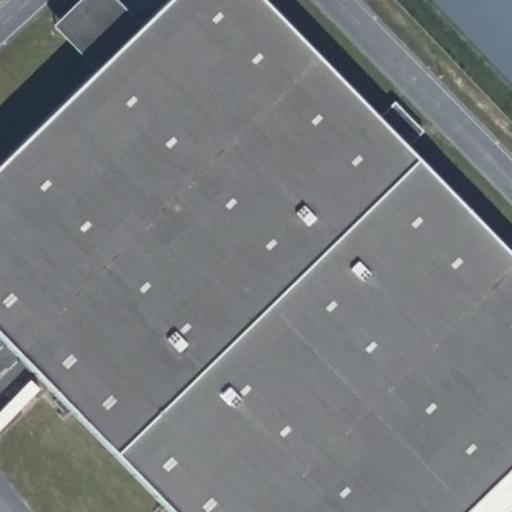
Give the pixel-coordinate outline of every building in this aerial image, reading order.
[(0,342),(165,511),(461,511),(511,463),(511,260),(403,149),(375,119),(258,0),(164,0),(132,31),(93,70),(0,159),(0,342)] [(93,70),(132,31),(102,0),(81,0),(53,29),(93,70)] [(511,0),(399,0),(511,118),(511,0)] [(391,102),(375,119),(403,149),(421,131),(391,102)] [(511,511),(511,463),(461,511),(511,511)]
